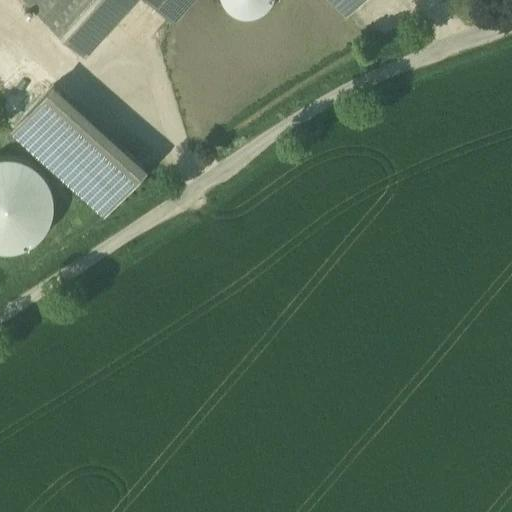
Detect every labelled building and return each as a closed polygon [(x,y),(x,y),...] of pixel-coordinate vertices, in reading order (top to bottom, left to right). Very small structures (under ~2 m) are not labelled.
[(28,0),(84,50),(129,0),(147,0),(169,19),(186,0),(28,0)] [(224,0),(224,12),(272,13),(271,0),(224,0)] [(329,0),(346,15),(360,0),(329,0)] [(0,89),(2,90),(21,61),(0,48),(0,89)] [(52,81),(9,128),(104,213),(147,165),(52,81)]
